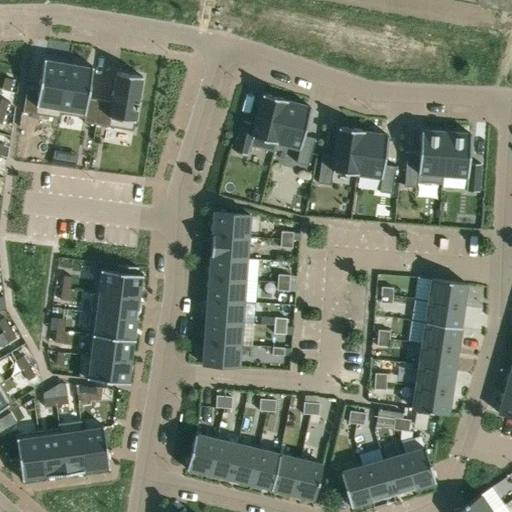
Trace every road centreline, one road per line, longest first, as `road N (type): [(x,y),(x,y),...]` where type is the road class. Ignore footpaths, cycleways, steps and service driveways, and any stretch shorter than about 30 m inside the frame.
road 1 (residential): [(510,98),(498,343),(445,495),(409,511)]
road 2 (residential): [(142,478),(174,285),(178,188),(217,63),(231,49)]
road 3 (residential): [(231,49),(370,91),(510,98)]
road 4 (residential): [(0,14),(58,14),(231,49)]
road 5 (residential): [(142,478),(287,511)]
